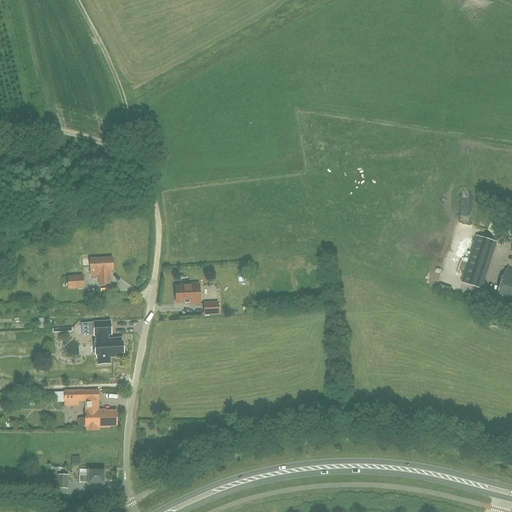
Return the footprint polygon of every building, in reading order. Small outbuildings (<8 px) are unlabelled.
[(89,259),(90,276),(98,275),(99,285),(109,284),(108,271),(112,271),(112,258),(89,259)] [(511,270),(507,269),(496,302),(511,306),(511,270)] [(83,288),(83,282),(82,276),(72,276),(72,277),(66,277),(67,289),(83,288)] [(176,303),(188,303),(189,305),(200,304),(198,284),(186,284),(186,286),(175,287),(176,303)] [(203,303),(204,316),(219,315),(218,302),(203,303)] [(98,365),(109,364),(109,357),(122,356),(122,353),(123,353),(122,342),(121,342),(121,339),(108,340),(107,335),(111,334),(110,322),(81,324),(82,336),(96,335),(96,341),(95,341),(95,344),(94,344),(95,355),(96,355),(96,358),(97,358),(98,365)] [(79,402),(86,401),(86,412),(84,412),(85,418),(80,418),(77,420),(77,425),(80,427),(86,426),(87,431),(98,431),(97,426),(116,426),(116,411),(97,412),(97,401),(98,401),(98,390),(63,391),(64,402),(79,402)] [(80,470),(80,477),(80,482),(87,482),(87,484),(103,484),(104,470),(87,470),(80,470)] [(53,488),(58,488),(67,489),(67,476),(58,475),(58,480),(54,480),(53,488)]
